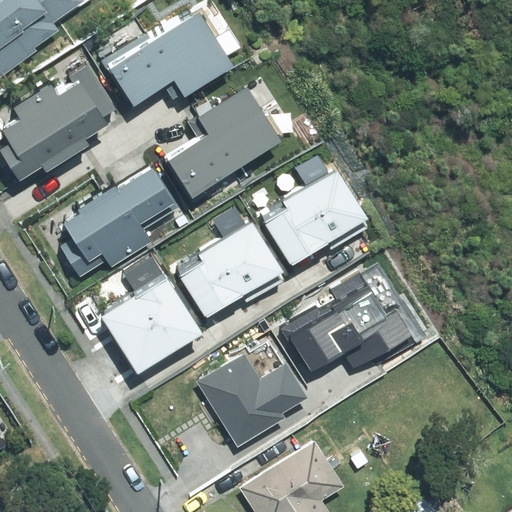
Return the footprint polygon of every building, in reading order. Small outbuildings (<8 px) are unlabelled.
[(0,0),(0,64),(27,45),(21,37),(67,1),(66,0),(0,0)] [(196,0),(108,55),(132,92),(172,67),(182,83),(231,52),(198,0),(196,0)] [(0,134),(0,139),(18,167),(41,152),(45,158),(87,130),(84,125),(107,109),(80,68),(57,82),(51,73),(14,96),(19,106),(2,117),(9,129),(0,134)] [(279,126),(246,75),(198,104),(207,121),(167,147),(191,184),(279,126)] [(285,194),(262,209),(288,249),(324,226),(331,236),(365,215),(358,205),(364,201),(335,155),(283,188),(285,194)] [(179,197),(150,156),(117,179),(113,174),(77,196),(80,200),(63,211),(74,228),(60,236),(80,267),(107,250),(111,256),(151,231),(144,219),(179,197)] [(199,247),(176,261),(203,304),(239,282),(246,291),(282,269),(274,258),(280,255),(251,207),(195,241),(199,247)] [(136,359),(199,318),(165,263),(101,302),(136,359)] [(290,321),(312,355),(341,336),(355,357),(409,322),(392,296),(387,300),(368,271),(290,321)] [(65,304),(74,316),(104,295),(95,282),(65,304)] [(206,407),(227,440),(230,437),(231,439),(251,424),(293,398),(272,366),(252,379),(233,354),(191,384),(208,406),(206,407)] [(0,440),(9,435),(0,421),(0,440)] [(318,511),(309,499),(333,483),(305,441),(236,486),(252,511),(318,511)] [(346,458),(354,469),(367,461),(359,449),(346,458)]
